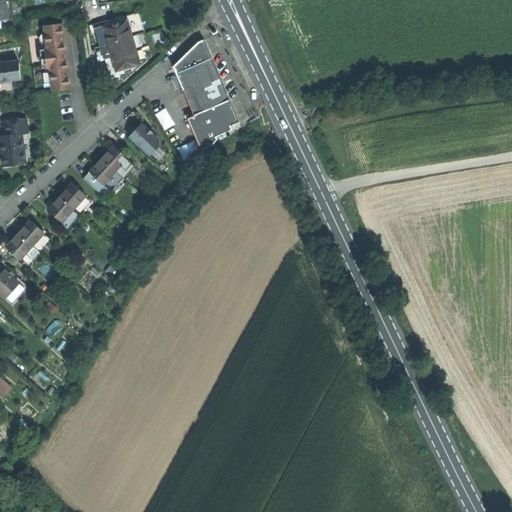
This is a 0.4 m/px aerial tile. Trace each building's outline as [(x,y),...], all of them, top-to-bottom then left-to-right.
[(117,19),(95,26),(112,82),(127,78),(126,74),(132,72),(131,68),(136,67),(141,66),(140,62),(146,61),(143,49),(149,47),(139,14),(128,18),(117,19)] [(63,90),(72,89),(63,24),(45,27),(48,50),(42,51),(45,69),(51,69),(54,91),(63,90)] [(203,39),(197,42),(187,53),(174,67),(196,115),(190,118),(203,149),(220,140),(219,137),(235,130),(233,126),(241,122),(203,39)] [(21,79),(18,60),(0,62),(0,81),(1,81),(1,83),(11,81),(11,80),(21,79)] [(159,114),(166,127),(173,124),(166,110),(159,114)] [(2,157),(3,165),(25,162),(25,157),(21,133),(28,132),(26,117),(3,120),(5,134),(2,135),(3,145),(0,146),(2,157)] [(137,130),(131,137),(151,156),(160,147),(160,140),(154,134),(148,128),(148,129),(143,124),(137,130)] [(129,159),(115,146),(109,153),(103,160),(118,172),(129,159)] [(167,153),(160,147),(151,156),(159,163),(167,153)] [(135,165),(129,159),(118,172),(124,178),(135,165)] [(118,172),(103,160),(98,166),(91,173),(106,186),(106,185),(118,172)] [(109,188),(113,191),(124,178),(118,172),(106,185),(109,188)] [(106,186),(91,173),(85,180),(102,196),(109,188),(106,185),(106,186)] [(62,197),(76,210),(87,197),(88,196),(73,184),(67,191),(62,197)] [(64,223),(76,210),(62,197),(56,203),(49,210),(64,223)] [(94,203),(87,197),(76,210),(82,216),(94,203)] [(62,225),(69,231),(82,216),(76,210),(64,223),(62,225)] [(19,234),(33,247),(45,234),(31,221),(25,228),(19,234)] [(22,259),(33,247),(19,234),(13,241),(8,247),(22,260),(22,259)] [(33,247),(40,253),(52,240),(45,234),(33,247)] [(33,247),(22,259),(29,265),(40,253),(33,247)] [(10,275),(6,271),(0,276),(0,291),(8,298),(20,284),(10,275)] [(13,272),(10,275),(20,284),(8,298),(14,304),(30,288),(13,272)] [(0,394),(3,397),(13,387),(1,376),(0,377),(0,394)]
